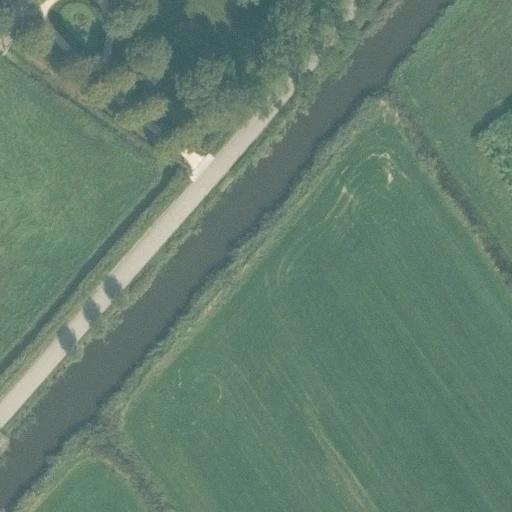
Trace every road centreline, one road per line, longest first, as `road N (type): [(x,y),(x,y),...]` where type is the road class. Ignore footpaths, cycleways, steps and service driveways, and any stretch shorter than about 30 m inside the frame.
road 1 (tertiary): [(0,416),(353,0)]
road 2 (track): [(211,175),(106,93),(60,45),(43,17),(56,0)]
